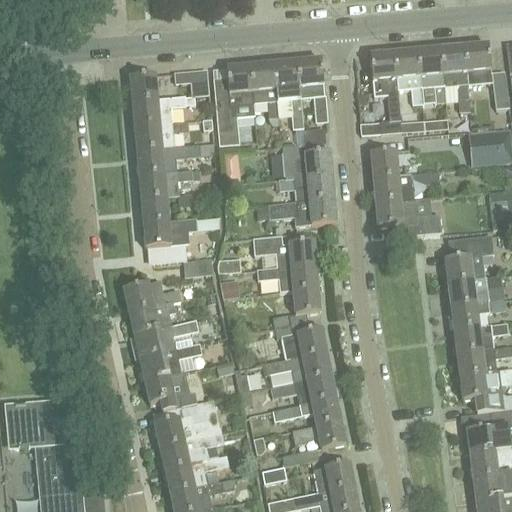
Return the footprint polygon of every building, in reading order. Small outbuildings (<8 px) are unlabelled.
[(488,50),(464,52),(468,90),(493,88),(495,114),(510,113),(506,77),(492,78),(491,75),(489,62),(488,50)] [(440,54),(445,93),(456,92),(459,116),(470,115),(468,90),(464,52),(440,54)] [(440,54),(416,56),(421,88),(421,93),(433,92),(434,108),(446,107),(445,93),(440,54)] [(416,56),(393,59),(396,95),(410,94),(411,111),(423,110),(421,93),(421,88),(416,56)] [(393,59),(370,61),(372,85),(374,103),(387,101),(389,126),(379,126),(380,140),(388,139),(400,138),(396,95),(393,59)] [(323,90),(321,65),(297,67),(301,104),(313,103),(314,118),(315,128),(326,127),(324,102),(323,90)] [(297,67),(273,70),(278,107),(279,117),(291,116),(292,134),(304,133),(301,104),(297,67)] [(278,117),(279,117),(278,107),(273,70),(249,72),(253,109),(266,108),(268,123),(269,123),(269,126),(272,130),(279,130),(278,117)] [(253,109),(249,72),(226,74),(227,84),(213,85),(214,97),(215,112),(218,148),(218,151),(239,150),(237,122),(254,121),(253,109)] [(208,97),(206,75),(174,78),(175,86),(175,89),(190,88),(192,102),(208,100),(208,97)] [(156,105),(156,100),(154,80),(130,82),(132,107),(156,105)] [(180,103),(156,105),(132,107),(134,132),(172,129),(171,114),(186,112),(186,111),(195,110),(194,102),(180,103)] [(424,126),(424,136),(448,134),(447,124),(424,126)] [(211,135),(210,125),(202,126),(203,135),(211,135)] [(412,137),(424,136),(424,126),(412,127),(412,137)] [(183,128),(172,129),(134,132),(137,156),(174,152),(173,139),(189,137),(195,134),(194,127),(183,128)] [(324,135),(304,137),(305,150),(325,149),(324,135)] [(511,154),(510,135),(468,139),(471,171),(511,167),(511,154)] [(185,151),(174,152),(137,156),(139,181),(176,177),(175,164),(200,162),(199,150),(185,151)] [(304,159),(296,160),(295,151),(282,152),(284,185),(331,181),(329,157),(304,159)] [(373,184),(398,182),(396,164),(395,156),(371,158),(373,184)] [(221,159),(224,190),(240,188),(237,157),(221,159)] [(187,176),(176,177),(139,181),(141,205),(166,203),(175,202),(174,188),(192,186),(191,176),(187,176)] [(438,178),(398,182),(373,184),(375,209),(400,207),(412,205),(411,191),(439,188),(438,178)] [(331,181),(284,185),(275,185),(276,196),(295,194),(296,207),(333,204),(331,181)] [(217,189),(207,190),(207,199),(217,198),(217,189)] [(511,195),(488,198),(492,235),(511,232),(511,195)] [(189,201),(175,202),(176,213),(190,213),(189,201)] [(168,228),(166,203),(141,205),(144,230),(168,228)] [(333,204),(296,207),(258,211),(259,224),(292,221),(293,232),(336,228),(333,204)] [(412,205),(400,207),(375,209),(377,233),(388,232),(389,243),(408,241),(424,239),(441,238),(439,220),(419,222),(417,205),(412,205)] [(144,230),(146,254),(166,253),(167,264),(183,262),(182,251),(186,251),(185,236),(194,236),(193,225),(168,228),(144,230)] [(315,271),(313,246),(308,247),(307,239),(252,244),(254,261),(275,259),(276,274),(278,274),(290,273),(315,271)] [(511,239),(500,240),(501,248),(511,247),(511,239)] [(448,289),(473,286),(485,284),(482,261),(493,260),(491,241),(448,246),(450,264),(444,265),(448,289)] [(183,265),(184,280),(212,278),(210,263),(183,265)] [(239,264),(219,266),(217,272),(219,278),(240,277),(239,264)] [(290,273),(278,274),(276,274),(257,275),(258,285),(278,283),(280,297),(292,296),(317,294),(315,271),(290,273)] [(500,282),(485,284),(473,286),(448,289),(451,313),(476,310),(488,308),(486,294),(501,292),(500,282)] [(124,295),(129,318),(173,308),(180,306),(178,295),(162,298),(160,286),(124,295)] [(238,286),(220,287),(223,303),(239,301),(238,286)] [(320,318),(317,294),(292,296),(294,320),(272,325),(274,334),(290,331),(307,328),(306,319),(320,318)] [(503,306),(488,308),(476,310),(451,313),(454,336),(479,333),(477,319),(504,315),(503,306)] [(175,318),(173,308),(129,318),(134,341),(172,332),(169,319),(175,318)] [(136,365),(140,364),(168,358),(165,345),(189,339),(198,337),(195,326),(186,329),(172,332),(134,341),(136,350),(132,350),(136,365)] [(326,358),(321,334),(315,335),(315,332),(311,330),(307,331),(307,328),(290,331),(274,334),(276,343),(281,342),(283,354),(286,366),(326,358)] [(457,359),(482,356),(493,355),(492,343),(508,341),(506,329),(479,333),(454,336),(457,359)] [(192,352),(168,358),(140,364),(145,386),(181,378),(178,366),(202,360),(200,350),(192,352)] [(510,353),(493,355),(482,356),(457,359),(460,383),(494,378),(498,378),(496,364),(511,362),(510,353)] [(331,381),(326,358),(286,366),(262,371),(265,382),(291,377),(294,388),(331,381)] [(216,371),(219,381),(234,378),(232,367),(216,371)] [(509,376),(498,378),(494,378),(460,383),(463,406),(472,405),(474,421),(476,420),(477,420),(488,419),(511,415),(511,401),(505,403),(502,401),(500,385),(510,384),(509,376)] [(198,410),(195,398),(186,400),(181,378),(145,386),(150,410),(161,408),(163,417),(198,410)] [(235,382),(238,396),(249,394),(246,380),(235,382)] [(273,405),(294,401),(297,400),(299,411),(335,403),(331,381),(294,388),(270,393),(273,405)] [(239,401),(241,412),(252,409),(250,399),(239,401)] [(335,403),(299,411),(273,417),(275,427),(314,419),(314,422),(316,432),(340,427),(335,403)] [(20,452),(35,451),(39,496),(42,496),(43,511),(80,511),(80,503),(75,447),(79,446),(75,406),(16,411),(16,412),(13,412),(8,418),(11,447),(17,452),(20,452)] [(153,420),(156,429),(155,430),(160,453),(221,439),(220,433),(212,435),(208,417),(216,415),(214,406),(198,410),(163,417),(163,418),(153,420)] [(511,415),(488,419),(477,420),(476,420),(478,434),(466,436),(468,450),(464,451),(466,460),(469,459),(470,460),(494,457),(511,455),(509,432),(511,431),(511,415)] [(345,450),(340,427),(316,432),(291,437),(294,451),(307,448),(306,445),(318,442),(321,455),(345,450)] [(160,453),(165,476),(209,465),(207,453),(224,449),(221,439),(160,453)] [(253,444),(256,460),(262,458),(265,454),(263,442),(253,444)] [(316,454),(281,461),(283,472),(318,465),(316,454)] [(473,484),(498,480),(510,478),(508,468),(511,467),(511,454),(511,455),(494,457),(470,460),(473,484)] [(219,463),(209,465),(165,476),(171,499),(207,491),(203,476),(229,470),(227,461),(219,463)] [(354,492),(349,468),(319,475),(313,477),(317,499),(354,492)] [(283,472),(261,477),(264,489),(286,485),(283,472)] [(511,478),(510,478),(498,480),(473,484),(476,507),(501,503),(511,501),(511,478)] [(223,488),(207,491),(171,499),(173,511),(211,511),(208,500),(234,494),(233,489),(235,489),(234,485),(223,488)] [(357,511),(354,492),(317,499),(268,509),(268,511),(357,511)] [(104,511),(103,501),(80,503),(80,511),(104,511)] [(511,511),(511,501),(501,503),(476,507),(476,511),(511,511)]
